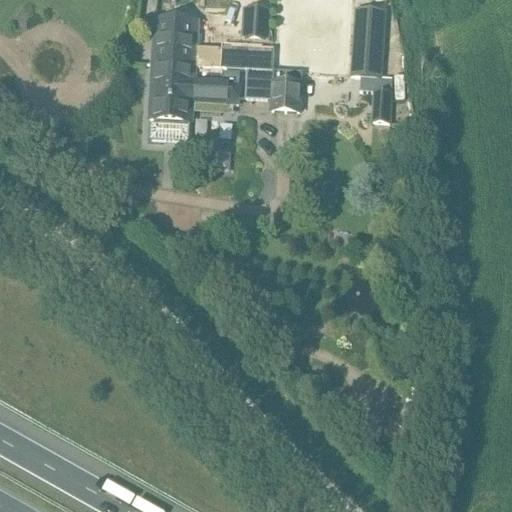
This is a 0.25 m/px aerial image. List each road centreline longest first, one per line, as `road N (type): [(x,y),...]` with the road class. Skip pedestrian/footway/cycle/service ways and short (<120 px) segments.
road 1 (unclassified): [(343,511),(110,275),(0,201)]
road 2 (motorway): [(127,511),(0,439)]
